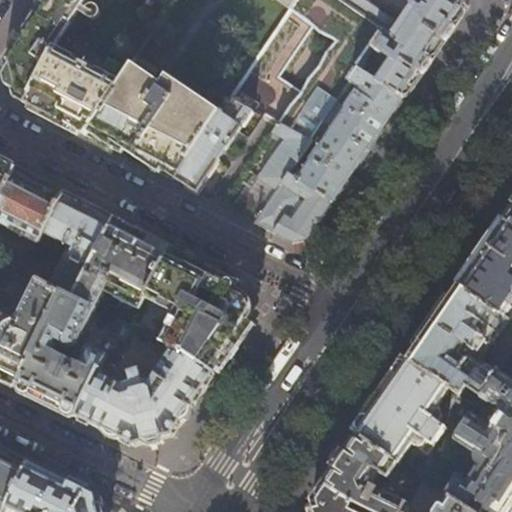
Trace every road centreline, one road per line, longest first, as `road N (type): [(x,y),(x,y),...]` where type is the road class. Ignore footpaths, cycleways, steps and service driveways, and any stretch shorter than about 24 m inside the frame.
road 1 (residential): [(352,306),(0,123)]
road 2 (primary): [(511,72),(352,306)]
road 3 (primary): [(352,306),(213,511)]
road 4 (residential): [(0,412),(202,511)]
